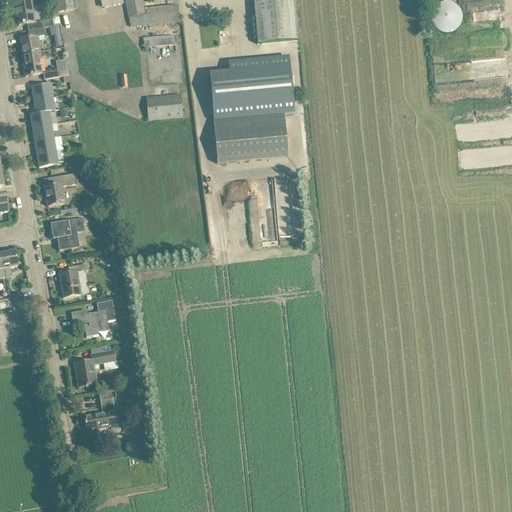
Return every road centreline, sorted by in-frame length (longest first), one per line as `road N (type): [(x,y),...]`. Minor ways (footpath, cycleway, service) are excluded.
road 1 (residential): [(72,455),(29,232)]
road 2 (residential): [(29,232),(6,99)]
